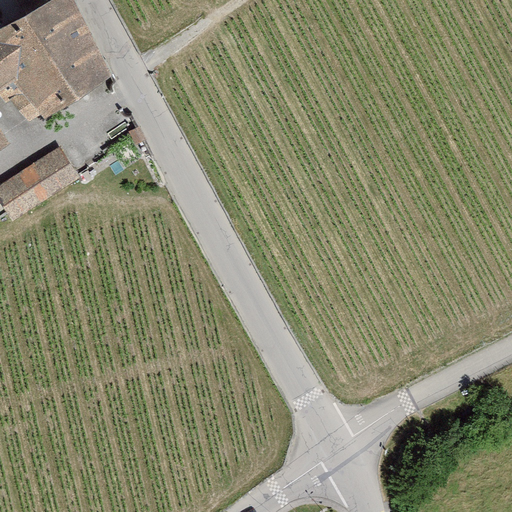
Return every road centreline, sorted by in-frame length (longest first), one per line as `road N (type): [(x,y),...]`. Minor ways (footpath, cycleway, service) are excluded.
road 1 (unclassified): [(337,449),(95,0)]
road 2 (unclassified): [(337,449),(511,349)]
road 3 (unknown): [(0,155),(132,68)]
